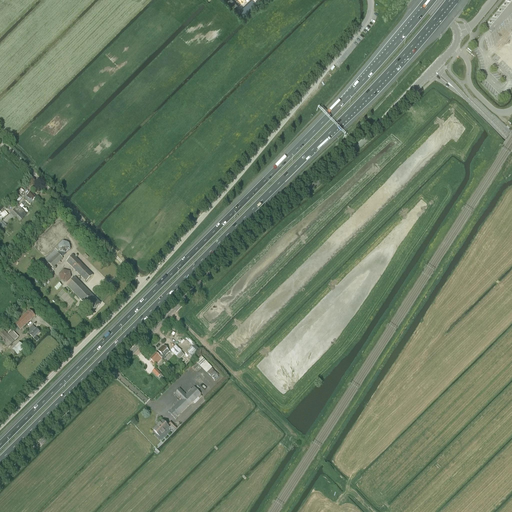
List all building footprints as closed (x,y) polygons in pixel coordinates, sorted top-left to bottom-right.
[(37,198),(31,192),(25,198),(30,204),(37,198)] [(24,219),(21,215),(24,212),(19,206),(0,223),(0,228),(13,216),(19,223),(24,219)] [(53,268),(63,259),(54,251),(45,260),(53,268)] [(73,256),(66,262),(86,282),(93,275),(73,256)] [(101,304),(75,278),(66,286),(92,312),(101,304)] [(35,316),(29,310),(15,324),(20,330),(35,316)] [(33,326),(27,332),(28,333),(27,335),(29,336),(30,335),(36,341),(37,342),(39,340),(38,340),(36,337),(39,333),(36,329),(35,330),(34,329),(35,328),(33,326)] [(15,341),(19,337),(11,330),(8,334),(15,341)] [(0,334),(0,339),(8,348),(15,342),(4,331),(0,334)] [(11,350),(17,356),(25,348),(19,342),(11,350)] [(158,351),(160,353),(159,355),(164,360),(165,359),(165,358),(170,352),(164,346),(158,351)] [(181,351),(176,346),(170,351),(172,353),(176,357),(181,351)] [(193,357),(200,351),(195,346),(188,352),(193,357)] [(153,365),(154,364),(155,366),(162,359),(156,353),(150,360),(151,361),(150,362),(153,365)] [(152,372),(158,378),(161,374),(155,368),(152,372)] [(202,397),(200,395),(201,395),(194,387),(186,395),(180,389),(175,394),(181,400),(168,412),(175,419),(198,398),(199,399),(202,397)] [(153,430),(160,437),(168,428),(162,421),(153,430)]
